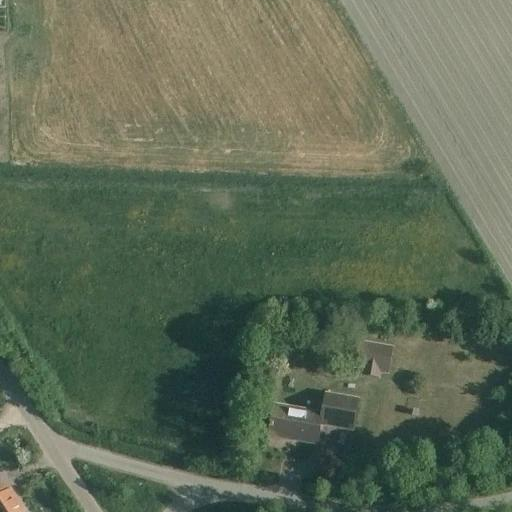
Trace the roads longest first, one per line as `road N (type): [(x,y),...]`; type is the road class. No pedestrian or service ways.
road 1 (unclassified): [(212,492),(456,503),(511,498)]
road 2 (unclassified): [(212,492),(50,444)]
